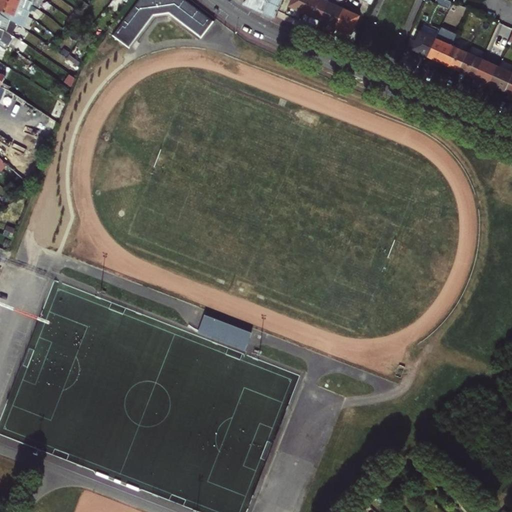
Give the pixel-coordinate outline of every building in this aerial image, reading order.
[(0,0),(0,11),(29,22),(31,18),(28,16),(29,12),(26,10),(27,8),(20,6),(3,0),(0,0)] [(21,0),(20,6),(27,8),(27,6),(30,7),(32,1),(29,0),(21,0)] [(112,36),(127,47),(152,14),(168,12),(201,37),(213,22),(183,0),(139,0),(131,11),(112,36)] [(268,0),(244,0),(244,1),(243,2),(264,12),(268,0)] [(268,0),(264,12),(275,17),(282,0),(268,0)] [(291,0),(289,6),(305,13),(310,0),(291,0)] [(310,0),(305,13),(319,19),(327,1),(327,0),(310,0)] [(448,0),(436,0),(435,2),(450,8),(452,2),(448,0)] [(327,1),(319,19),(336,26),(344,9),(327,1)] [(360,15),(344,9),(336,26),(352,33),(360,15)] [(26,32),(29,22),(0,11),(0,15),(15,25),(26,32)] [(15,25),(0,15),(0,29),(10,34),(15,25)] [(10,34),(0,29),(0,40),(6,45),(13,36),(10,34)] [(428,57),(436,38),(421,32),(412,50),(428,57)] [(436,38),(428,57),(444,63),(452,45),(455,39),(439,32),(436,38)] [(444,63),(460,70),(467,52),(452,45),(444,63)] [(467,52),(460,70),(475,77),(483,59),(467,52)] [(498,66),(483,59),(475,77),(490,84),(498,66)] [(505,90),(511,74),(511,72),(498,66),(490,84),(505,90)] [(0,118),(14,125),(25,102),(2,87),(0,85),(0,118)] [(0,166),(4,169),(9,161),(0,155),(0,166)] [(246,349),(253,332),(207,314),(201,331),(246,349)] [(374,487),(383,498),(393,489),(383,477),(374,487)]
